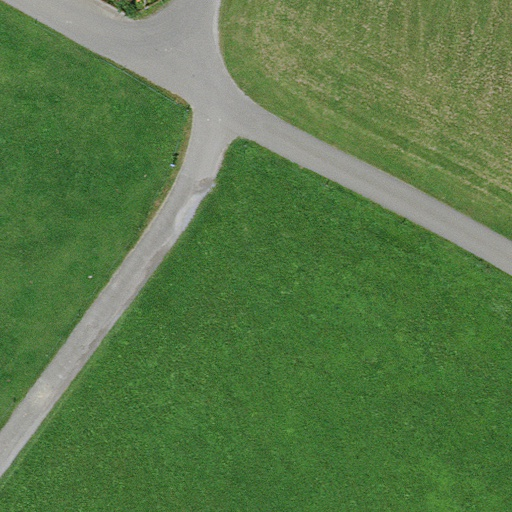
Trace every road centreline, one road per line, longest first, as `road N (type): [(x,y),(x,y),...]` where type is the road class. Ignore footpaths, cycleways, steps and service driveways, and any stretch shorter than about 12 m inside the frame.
road 1 (track): [(34,0),(211,103),(201,176),(0,465)]
road 2 (residential): [(198,0),(191,18),(211,103),(511,261)]
